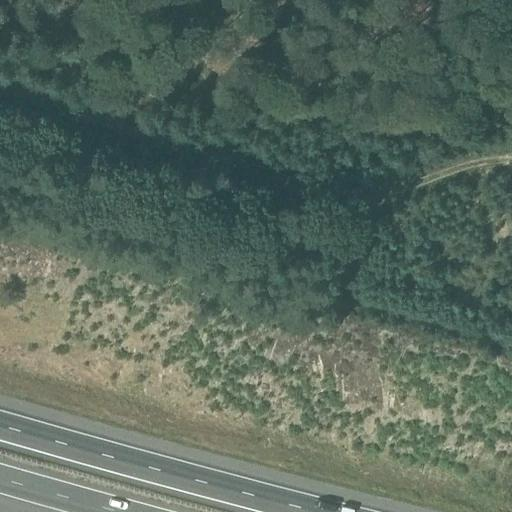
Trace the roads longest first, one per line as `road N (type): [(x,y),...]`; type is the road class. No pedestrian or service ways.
road 1 (motorway): [(312,511),(0,423)]
road 2 (track): [(0,85),(305,190)]
